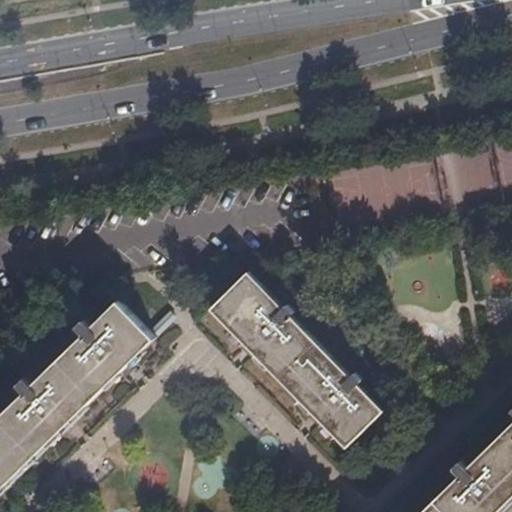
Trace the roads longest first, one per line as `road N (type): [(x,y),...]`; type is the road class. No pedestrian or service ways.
road 1 (primary): [(0,125),(251,86),(511,19)]
road 2 (primary): [(384,0),(0,66)]
